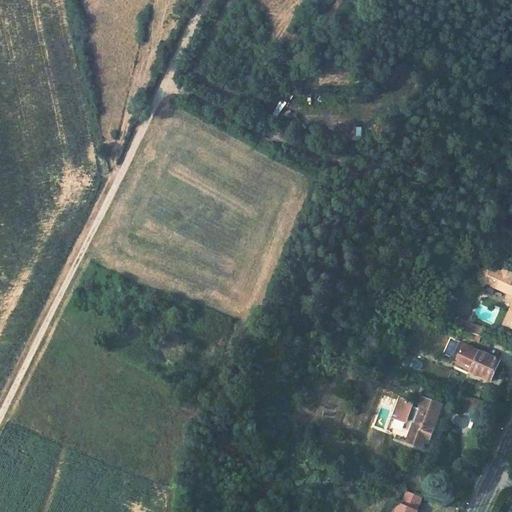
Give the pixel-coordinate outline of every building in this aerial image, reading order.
[(499,270),(486,264),(482,267),(467,279),(476,291),(486,283),(506,293),(503,298),(506,305),(511,308),(503,325),(511,329),(511,275),(509,274),(511,269),(501,265),(499,270)] [(465,321),(462,333),(479,338),(482,326),(465,321)] [(499,361),(479,352),(470,372),(489,381),(499,361)] [(404,434),(412,400),(395,397),(388,430),(404,434)] [(470,398),(468,413),(479,414),(480,399),(470,398)] [(441,407),(421,401),(417,414),(437,420),(441,407)] [(414,422),(434,428),(437,420),(417,414),(414,422)] [(434,428),(414,422),(407,442),(424,447),(427,438),(431,439),(434,428)] [(402,473),(395,471),(393,479),(400,481),(402,473)] [(380,487),(370,483),(368,490),(378,493),(380,487)]
